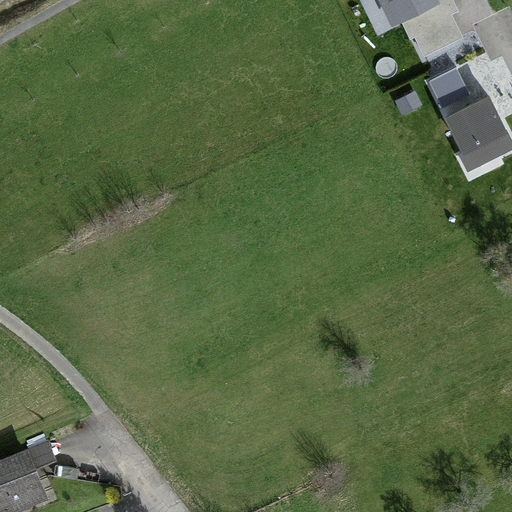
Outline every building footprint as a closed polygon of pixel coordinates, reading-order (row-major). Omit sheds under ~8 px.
[(377,0),(390,27),(439,5),(437,0),(377,0)] [(467,92),(456,69),(428,82),(440,106),(467,92)] [(395,101),(402,116),(420,107),(413,92),(395,101)] [(511,145),(489,97),(444,118),(461,152),(457,154),(467,174),(511,152),(511,145)] [(41,448),(0,465),(0,511),(40,496),(30,472),(48,465),(41,448)]
